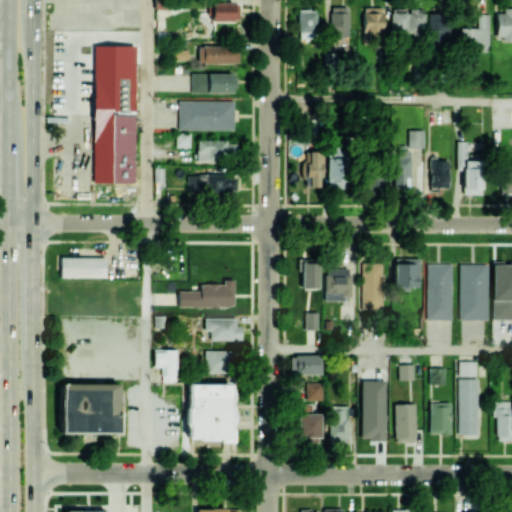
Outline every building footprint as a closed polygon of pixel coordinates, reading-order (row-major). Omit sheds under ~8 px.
[(237,20),(238,2),(210,2),(210,20),(237,20)] [(348,6),(330,6),(329,36),(347,37),(348,6)] [(383,7),(363,7),(362,40),(382,40),(383,7)] [(511,39),(511,7),(502,7),(502,12),(495,12),(495,39),(511,39)] [(390,33),(423,32),(423,13),(406,13),(406,8),(390,8),(390,33)] [(316,9),(297,9),(298,40),(316,40),(316,9)] [(489,14),(476,13),(476,27),(460,27),(459,51),(488,51),(489,14)] [(448,43),(448,14),(429,14),(429,43),(448,43)] [(238,63),(238,45),(201,46),(202,54),(201,54),(201,64),(238,63)] [(188,60),(188,50),(170,50),(170,59),(188,60)] [(232,73),(189,72),(189,92),(232,93),(232,73)] [(176,100),(177,130),(233,129),(232,99),(176,100)] [(90,111),(131,111),(131,181),(89,181),(90,111)] [(174,146),(189,147),(190,132),(174,132),(174,146)] [(195,160),(235,161),(235,141),(195,140),(195,160)] [(408,186),(408,145),(397,145),(396,156),(392,156),(391,186),(408,186)] [(302,176),(308,176),(308,186),(321,186),(320,150),(301,151),(302,176)] [(327,152),(326,186),(346,186),(347,152),(327,152)] [(481,194),(482,160),(462,159),(462,194),(481,194)] [(448,160),(429,160),(428,180),(436,180),(436,187),(447,187),(448,160)] [(511,194),(511,160),(501,160),(501,194),(511,194)] [(386,187),(385,166),(362,166),(362,187),(386,187)] [(234,193),(234,174),(189,176),(190,195),(234,193)] [(105,256),(59,256),(59,276),(104,276),(105,256)] [(418,286),(418,258),(394,257),(393,289),(408,290),(408,286),(418,286)] [(317,288),(317,260),(299,260),(298,288),(317,288)] [(379,310),(380,263),(361,262),(360,309),(379,310)] [(457,319),(487,319),(487,263),(457,263),(457,319)] [(450,320),(450,264),(425,264),(424,320),(450,320)] [(176,305),(232,307),(233,279),(222,279),(222,283),(198,283),(197,290),(176,290),(176,305)] [(304,330),(317,329),(316,311),(303,312),(304,330)] [(240,339),(240,317),(203,317),(203,339),(240,339)] [(176,349),(153,349),(153,369),(162,369),(162,381),(176,381),(176,349)] [(203,371),(231,371),(231,349),(203,349),(203,371)] [(290,354),(290,374),(320,374),(320,354),(290,354)] [(457,375),(475,376),(475,361),(457,361),(457,375)] [(397,379),(412,379),(412,363),(397,364),(397,379)] [(384,367),(359,368),(361,439),(385,439),(384,367)] [(456,434),(476,434),(477,378),(457,378),(456,434)] [(119,433),(119,382),(58,382),(58,432),(119,433)] [(305,400),(321,400),(321,382),(304,383),(305,400)] [(233,383),(184,383),(184,441),(233,441),(233,383)] [(511,440),(510,401),(493,401),(494,440),(511,440)] [(428,402),(428,433),(449,433),(449,402),(428,402)] [(393,442),(414,441),(413,403),(393,404),(393,442)] [(328,441),(347,442),(349,406),(329,405),(328,441)] [(318,413),(296,413),(297,442),(319,442),(318,413)]
